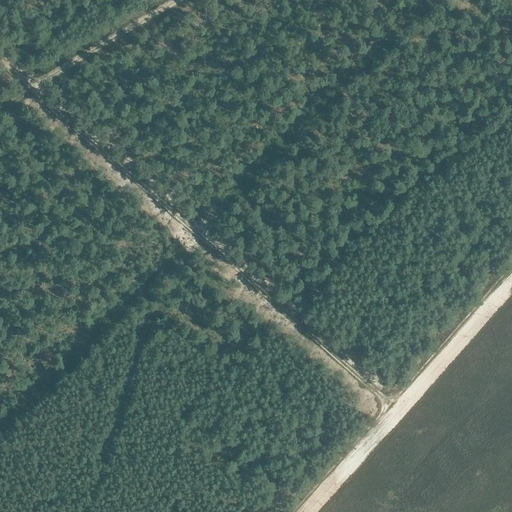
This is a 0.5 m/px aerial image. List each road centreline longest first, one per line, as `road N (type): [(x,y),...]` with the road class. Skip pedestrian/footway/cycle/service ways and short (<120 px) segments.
road 1 (track): [(30,88),(401,413)]
road 2 (track): [(309,511),(511,286)]
road 3 (track): [(30,88),(178,0)]
